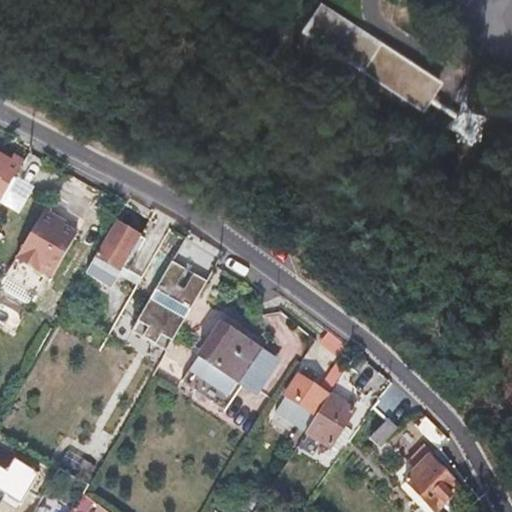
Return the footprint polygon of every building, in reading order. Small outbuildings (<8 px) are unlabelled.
[(301,33),(419,110),(436,85),(318,6),(301,33)] [(461,102),(448,121),(457,127),(467,134),(480,115),(461,102)] [(0,201),(18,168),(0,158),(0,201)] [(7,205),(29,213),(38,184),(16,177),(7,205)] [(48,199),(42,210),(47,213),(54,202),(48,199)] [(42,210),(15,257),(40,271),(50,277),(75,233),(54,221),(56,218),(47,213),(42,210)] [(86,303),(96,308),(137,235),(122,227),(121,229),(110,223),(83,272),(98,281),(86,303)] [(40,271),(15,257),(8,268),(34,282),(40,271)] [(131,260),(118,284),(133,292),(146,268),(131,260)] [(166,260),(133,321),(169,343),(205,284),(192,276),(185,271),(166,260)] [(257,347),(217,320),(187,367),(226,394),(257,347)] [(169,343),(133,321),(126,330),(163,353),(169,343)] [(53,339),(64,346),(70,338),(58,330),(53,339)] [(159,374),(178,380),(183,362),(165,357),(159,374)] [(353,376),(360,390),(377,381),(369,367),(353,376)] [(317,415),(330,395),(299,376),(287,395),(289,396),(317,415)] [(350,410),(330,395),(317,415),(311,424),(307,431),(327,444),(350,410)] [(311,424),(317,415),(289,396),(282,406),(311,424)] [(423,416),(414,424),(438,448),(446,441),(423,416)] [(394,429),(385,420),(368,439),(377,447),(394,429)] [(407,474),(405,477),(428,502),(432,507),(440,500),(448,508),(463,494),(455,486),(457,484),(430,454),(422,461),(407,474)] [(403,469),(407,474),(422,461),(417,455),(403,469)] [(44,472),(20,458),(13,470),(0,462),(0,511),(10,497),(25,505),(44,472)] [(428,502),(405,477),(400,482),(423,507),(428,502)] [(78,511),(87,498),(78,493),(67,511),(66,511),(108,511),(97,504),(92,511),(78,511)]
